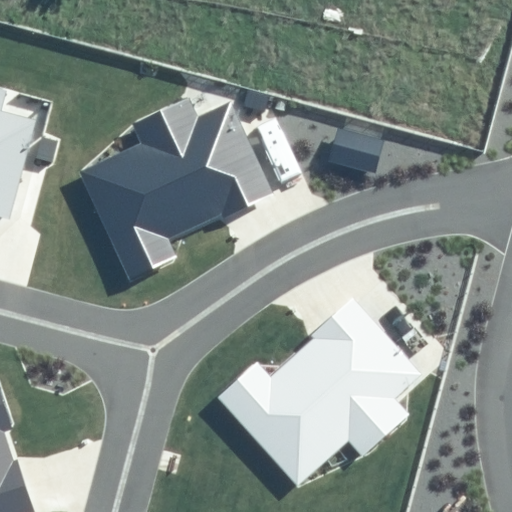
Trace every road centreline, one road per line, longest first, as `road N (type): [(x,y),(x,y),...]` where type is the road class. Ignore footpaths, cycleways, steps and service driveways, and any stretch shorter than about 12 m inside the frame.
road 1 (residential): [(511,203),(384,217),(251,281),(149,365)]
road 2 (residential): [(149,365),(0,325)]
road 3 (residential): [(105,511),(149,365)]
